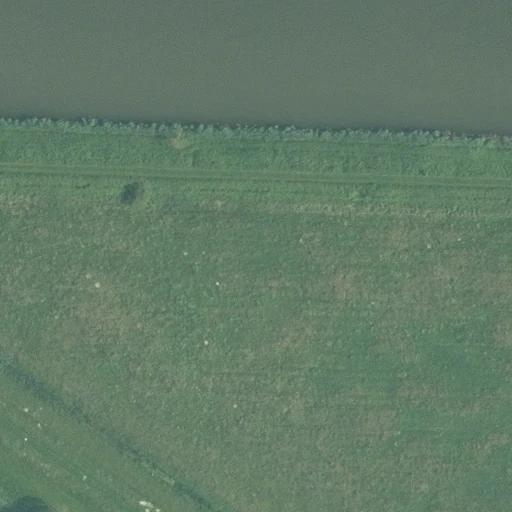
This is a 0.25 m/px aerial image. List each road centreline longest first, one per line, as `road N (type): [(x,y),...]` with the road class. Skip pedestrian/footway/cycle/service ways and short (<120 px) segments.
road 1 (track): [(0,167),(511,185)]
road 2 (track): [(131,511),(0,420)]
